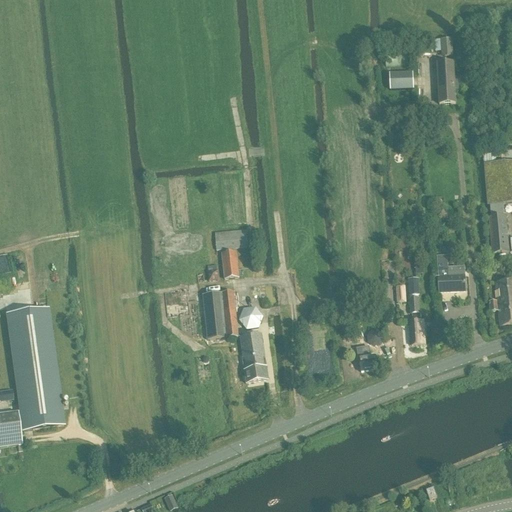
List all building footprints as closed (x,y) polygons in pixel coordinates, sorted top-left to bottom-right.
[(444,41),(445,52),(453,52),(452,40),(444,41)] [(410,51),(385,52),(386,68),(410,67),(410,51)] [(439,107),(456,106),(454,64),(437,65),(439,107)] [(390,91),(414,90),(413,73),(390,74),(390,91)] [(503,217),(503,205),(511,204),(511,163),(485,166),(488,206),(490,206),(490,208),(489,209),(493,255),(509,253),(506,217),(503,217)] [(216,252),(247,248),(247,232),(215,235),(216,252)] [(225,281),(239,279),(237,253),(222,255),(225,281)] [(448,273),(447,257),(437,258),(438,279),(439,295),(466,294),(465,272),(448,273)] [(217,272),(216,267),(208,268),(209,273),(208,273),(209,283),(219,282),(218,272),(217,272)] [(409,297),(420,296),(419,280),(409,280),(409,297)] [(511,327),(511,282),(495,285),(497,302),(489,303),(490,313),(498,312),(499,329),(511,327)] [(398,304),(406,304),(405,288),(397,288),(398,304)] [(208,342),(239,338),(234,293),(203,297),(208,342)] [(420,315),(419,299),(410,299),(411,315),(412,315),(413,322),(410,323),(411,348),(426,347),(424,321),(421,321),(421,315),(420,315)] [(247,331),(259,330),(263,318),(256,309),(244,311),(239,322),(247,331)] [(7,316),(23,433),(63,428),(47,311),(7,316)] [(374,348),(379,347),(380,347),(383,342),(382,336),(378,332),(372,333),(368,338),(369,344),(374,348)] [(240,339),(245,375),(243,377),(244,382),(247,383),(247,385),(269,381),(262,335),(240,339)] [(371,358),(369,348),(357,351),(359,360),(361,374),(378,371),(376,357),(371,358)] [(0,449),(9,448),(8,448),(22,446),(18,414),(8,416),(0,416),(0,449)] [(430,502),(437,499),(434,490),(427,492),(430,502)] [(170,511),(172,511),(178,510),(172,498),(165,501),(170,511)]
